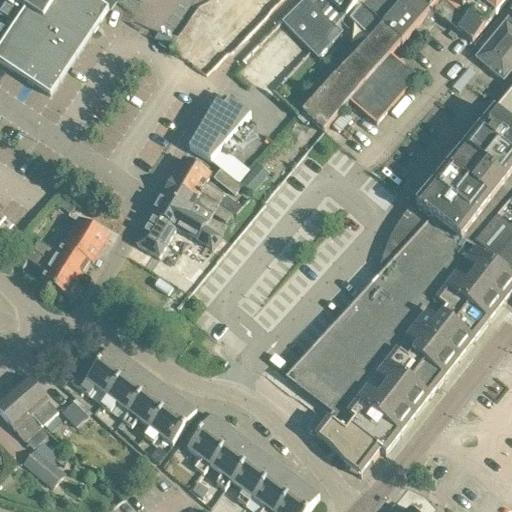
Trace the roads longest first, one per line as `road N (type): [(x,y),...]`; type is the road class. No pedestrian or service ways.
road 1 (residential): [(86,312),(229,66),(295,0)]
road 2 (residential): [(364,511),(263,407),(235,390),(175,377),(86,312)]
road 3 (residential): [(430,434),(511,330)]
